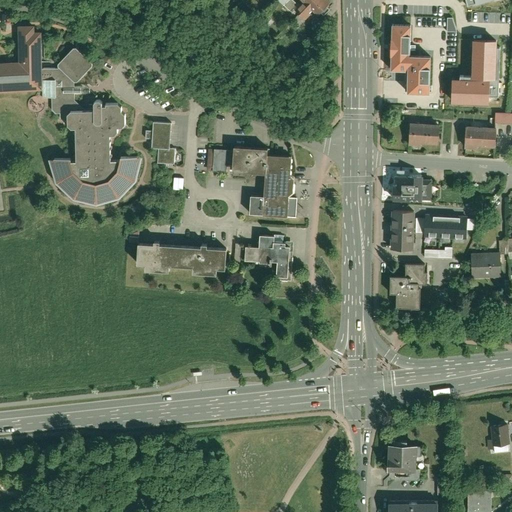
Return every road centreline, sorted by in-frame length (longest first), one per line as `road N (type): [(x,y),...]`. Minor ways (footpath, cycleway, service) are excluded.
road 1 (secondary): [(279,400),(0,425)]
road 2 (residential): [(196,91),(70,21),(0,9)]
road 3 (primary): [(487,374),(389,356),(367,328),(355,287)]
road 4 (residential): [(358,154),(196,91)]
road 5 (primary): [(358,154),(357,0)]
road 6 (residential): [(358,154),(511,170)]
road 7 (primary): [(355,287),(336,359),(309,386),(279,400)]
road 8 (primary): [(355,287),(358,154)]
road 9 (primary): [(487,374),(361,391)]
road 10 (tertiary): [(359,511),(361,391)]
